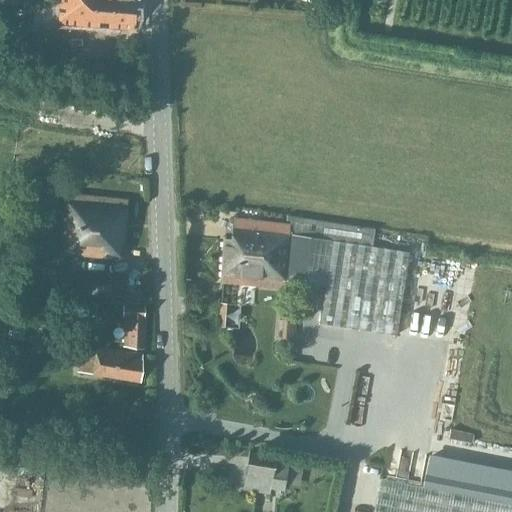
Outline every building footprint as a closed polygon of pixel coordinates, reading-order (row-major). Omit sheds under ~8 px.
[(58,0),(57,23),(131,30),(134,3),(96,0),(95,0),(58,0)] [(60,254),(73,255),(74,257),(81,259),(87,255),(118,258),(119,246),(122,246),(127,201),(65,195),(60,254)] [(375,231),(287,218),(286,228),(289,228),(285,281),(325,287),(319,324),(396,336),(409,252),(372,246),(375,231)] [(285,287),(285,281),(289,228),(286,228),(232,220),(231,239),(223,238),(220,283),(285,287)] [(72,300),(71,313),(96,316),(97,304),(72,300)] [(140,348),(142,306),(123,305),(122,316),(124,316),(123,347),(140,348)] [(9,314),(0,312),(0,342),(4,344),(9,314)] [(77,371),(137,380),(141,354),(81,345),(77,371)] [(250,452),(244,489),(270,494),(271,489),(284,491),(288,465),(275,463),(277,456),(250,452)] [(381,479),(374,511),(511,511),(511,491),(425,475),(423,488),(381,479)]
